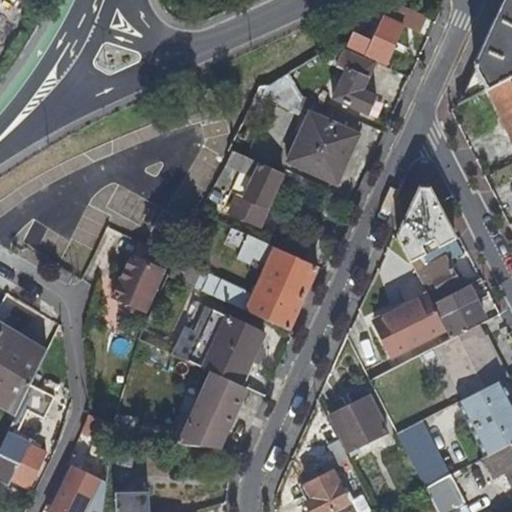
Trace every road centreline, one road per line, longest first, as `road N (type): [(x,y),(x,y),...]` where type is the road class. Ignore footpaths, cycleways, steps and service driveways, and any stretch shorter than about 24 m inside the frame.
road 1 (residential): [(416,122),(267,450),(251,511)]
road 2 (residential): [(511,286),(434,137),(416,122)]
road 3 (tertiary): [(181,55),(308,0)]
road 4 (residential): [(470,0),(416,122)]
